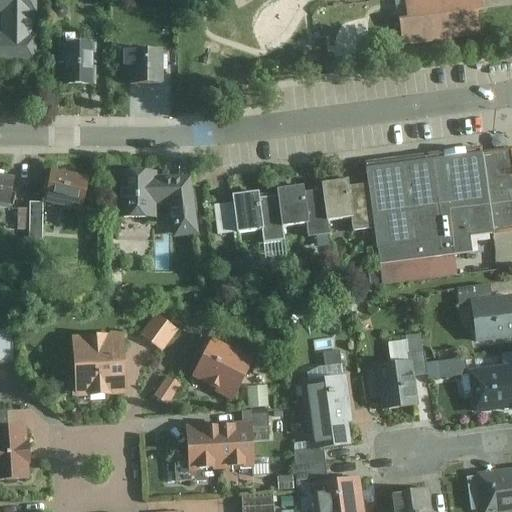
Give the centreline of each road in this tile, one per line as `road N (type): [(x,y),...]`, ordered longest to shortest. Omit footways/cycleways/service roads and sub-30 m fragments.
road 1 (residential): [(511,94),(209,135),(0,134)]
road 2 (residential): [(65,502),(66,463),(94,439),(122,447),(124,483),(113,498),(77,501)]
road 3 (residential): [(389,456),(511,439)]
